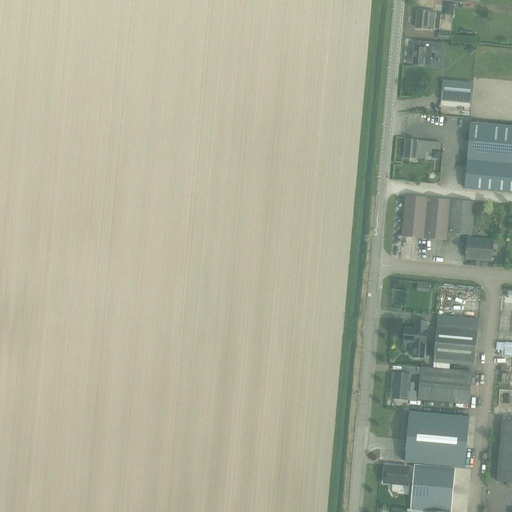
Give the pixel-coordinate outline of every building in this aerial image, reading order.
[(446,1),(445,15),(453,15),(454,2),(446,1)] [(416,28),(434,30),(434,29),(439,30),(441,13),(418,11),(416,28)] [(415,41),(414,48),(414,47),(412,64),(430,66),(432,50),(440,51),(441,43),(415,41)] [(443,81),(441,101),(471,103),(473,83),(443,81)] [(511,139),(465,136),(462,179),(511,183),(511,139)] [(441,143),(406,140),(405,157),(413,158),(413,159),(416,160),(416,158),(425,159),(425,152),(432,153),(432,149),(440,150),(441,143)] [(447,233),(465,234),(472,235),(475,203),(406,196),(402,236),(447,240),(447,233)] [(492,261),(493,242),(469,240),(467,259),(492,261)] [(405,328),(404,342),(413,342),(412,357),(423,358),(425,358),(426,343),(428,322),(426,322),(414,321),(414,329),(405,328)] [(437,324),(433,369),(449,370),(449,363),(474,365),(477,328),(437,324)] [(395,372),(392,398),(394,398),(394,400),(395,401),(398,402),(400,400),(400,399),(408,399),(408,390),(410,391),(411,383),(409,383),(410,374),(421,375),(419,399),(469,403),(471,372),(449,370),(433,369),(403,367),(402,373),(395,372)] [(410,412),(407,440),(405,462),(465,467),(469,417),(410,412)] [(497,481),(511,482),(511,421),(502,421),(497,481)] [(385,470),(384,482),(407,484),(408,472),(409,467),(385,465),(385,470)] [(412,505),(414,506),(414,510),(423,511),(424,506),(451,509),(455,468),(415,465),(412,505)]
